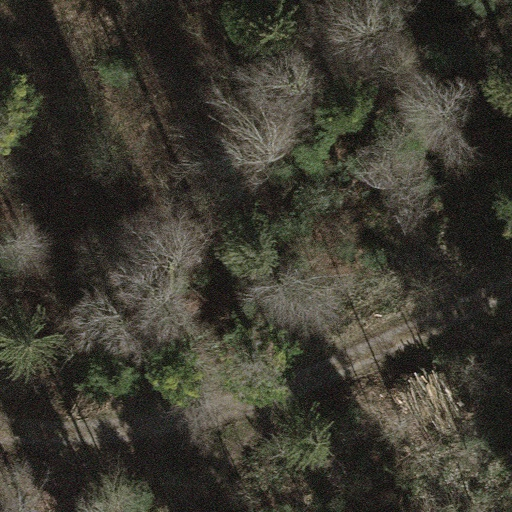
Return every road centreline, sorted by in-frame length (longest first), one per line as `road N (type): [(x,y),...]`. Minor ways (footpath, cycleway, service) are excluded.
road 1 (track): [(511,298),(276,406),(152,429),(0,424)]
road 2 (track): [(166,511),(276,406)]
